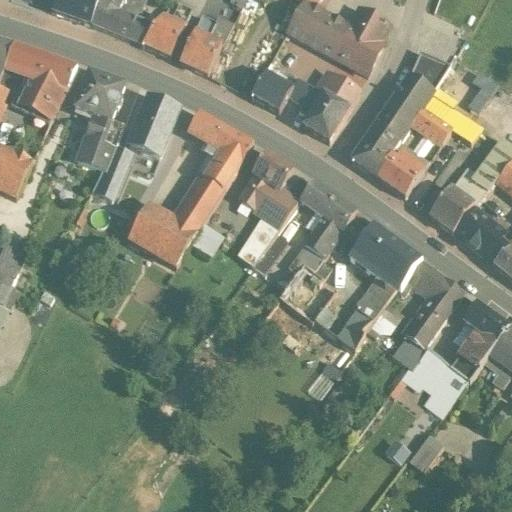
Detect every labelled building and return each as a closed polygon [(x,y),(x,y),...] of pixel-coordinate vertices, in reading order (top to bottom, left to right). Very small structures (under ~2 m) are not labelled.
[(39,0),(56,10),(60,0),(39,0)] [(60,0),(56,10),(51,19),(77,28),(87,0),(85,0),(60,0)] [(87,0),(77,28),(90,33),(101,5),(121,13),(122,14),(127,0),(87,0)] [(242,0),(238,0),(235,8),(243,12),(248,3),(242,0)] [(269,0),(242,0),(248,3),(263,11),(269,0)] [(322,0),(307,0),(303,8),(315,14),(322,0)] [(154,35),(118,20),(121,13),(101,5),(90,33),(142,54),(154,35)] [(315,14),(303,8),(288,38),(334,65),(351,35),(315,14)] [(191,18),(179,12),(171,29),(183,35),(191,18)] [(351,35),(334,65),(366,83),(382,53),(378,50),(388,32),(370,23),(370,24),(360,18),(351,35)] [(171,29),(162,25),(154,35),(142,54),(169,67),(184,35),(171,29)] [(216,31),(203,25),(195,42),(208,48),(216,31)] [(195,42),(194,41),(180,72),(207,84),(221,54),(222,54),(230,38),(216,31),(208,48),(195,42)] [(13,54),(0,50),(0,88),(4,79),(3,79),(13,54)] [(77,77),(14,55),(4,79),(44,95),(37,109),(57,117),(67,99),(68,99),(77,77)] [(407,84),(432,101),(450,72),(419,57),(414,72),(407,84)] [(299,87),(271,71),(266,82),(292,98),(299,87)] [(124,94),(89,81),(75,119),(92,125),(84,149),(89,152),(101,156),(109,133),(110,133),(111,131),(124,94)] [(292,98),(266,82),(252,107),(278,122),(289,104),(292,98)] [(359,100),(332,84),(322,100),(321,101),(321,102),(322,102),(312,118),(302,135),(329,151),(359,100)] [(398,102),(352,170),(376,187),(390,165),(411,132),(421,118),(432,101),(407,84),(398,102)] [(322,100),(299,87),(292,98),(289,104),(312,118),(322,102),(321,102),(321,101),(322,100)] [(57,117),(37,109),(32,119),(52,129),(57,117)] [(129,157),(159,169),(178,121),(148,109),(129,157)] [(473,131),(449,115),(439,131),(451,139),(451,140),(462,146),(473,131)] [(439,131),(421,118),(411,132),(441,154),(451,140),(451,139),(439,131)] [(13,166),(12,167),(32,174),(52,129),(32,119),(28,127),(13,166)] [(212,156),(240,172),(241,173),(253,153),(199,123),(187,143),(212,156)] [(109,133),(101,156),(89,152),(81,174),(100,181),(106,183),(115,158),(105,154),(112,134),(111,131),(110,133),(109,133)] [(511,168),(511,158),(499,149),(488,164),(505,176),(511,168)] [(240,172),(212,156),(207,164),(216,169),(207,186),(204,184),(204,185),(202,188),(176,229),(162,221),(148,213),(128,249),(142,257),(155,264),(176,276),(188,257),(190,254),(198,241),(203,233),(224,200),(223,200),(240,172)] [(132,165),(115,158),(106,183),(100,181),(93,204),(112,211),(132,165)] [(13,166),(5,162),(0,172),(0,201),(15,208),(32,174),(12,167),(13,166)] [(293,179),(267,162),(253,184),(255,186),(270,195),(279,201),(280,200),(293,179)] [(207,164),(204,169),(206,170),(199,182),(204,185),(204,184),(207,186),(216,169),(207,164)] [(399,164),(395,170),(390,165),(376,187),(405,206),(422,181),(399,164)] [(488,164),(469,189),(485,201),(495,189),(505,176),(488,164)] [(511,168),(505,176),(495,189),(511,202),(511,168)] [(469,189),(462,184),(452,198),(475,214),(476,213),(484,203),(485,201),(469,189)] [(279,201),(270,195),(255,186),(239,210),(253,220),(261,227),(279,240),(299,212),(280,200),(279,201)] [(357,222),(313,192),(299,212),(322,228),(313,241),(333,256),(357,222)] [(450,196),(429,225),(453,242),(453,241),(473,216),(475,214),(452,198),(450,196)] [(322,228),(299,212),(279,240),(264,262),(289,280),(296,269),(313,241),(322,228)] [(505,241),(473,216),(453,241),(485,266),(498,249),(505,241)] [(261,227),(237,265),(253,277),(264,262),(279,240),(261,227)] [(224,246),(203,233),(198,241),(190,254),(211,267),(224,246)] [(422,270),(374,235),(350,267),(379,289),(381,285),(400,299),(404,293),(411,285),(422,270)] [(333,256),(313,241),(296,269),(304,274),(315,281),(322,272),(333,256)] [(495,274),(508,258),(498,249),(485,266),(495,274)] [(0,330),(28,261),(3,250),(0,257),(0,330)] [(511,253),(508,258),(495,274),(511,288),(511,253)] [(304,274),(296,269),(289,280),(296,285),(304,274)] [(422,270),(411,285),(422,293),(433,278),(422,270)] [(331,279),(322,272),(315,281),(324,289),(331,279)] [(315,281),(304,274),(296,285),(279,308),(313,334),(314,332),(326,316),(338,300),(324,289),(319,296),(310,289),(315,281)] [(264,285),(253,277),(245,288),(257,297),(264,285)] [(464,301),(433,278),(422,293),(434,301),(413,331),(433,345),(435,342),(464,301)] [(324,289),(315,281),(310,289),(319,296),(324,289)] [(409,297),(404,293),(400,299),(405,303),(409,297)] [(360,316),(357,320),(372,331),(385,314),(369,303),(360,316)] [(313,334),(279,308),(268,322),(282,332),(303,348),(313,334)] [(510,335),(476,310),(462,330),(471,337),(470,338),(476,342),(476,341),(494,354),(496,355),(510,335)] [(336,323),(326,316),(314,332),(324,339),(336,323)] [(357,320),(336,347),(354,361),(364,347),(362,345),(372,331),(357,320)] [(282,332),(268,322),(260,334),(294,359),(300,351),(282,337),(282,332)] [(433,345),(413,331),(405,348),(425,361),(428,357),(426,355),(433,345)] [(496,355),(489,365),(511,381),(511,336),(510,335),(496,355)] [(476,342),(451,377),(468,390),(494,354),(476,341),(476,342)] [(433,345),(426,355),(428,357),(438,365),(445,355),(445,349),(435,342),(433,345)] [(405,348),(393,365),(412,378),(419,369),(425,361),(405,348)] [(412,378),(408,384),(422,393),(432,378),(419,369),(412,378)] [(451,377),(440,369),(432,378),(443,388),(433,401),(450,414),(468,390),(451,377)] [(341,379),(329,370),(322,379),(335,388),(341,379)] [(405,386),(358,446),(373,458),(420,395),(405,386)] [(169,398),(155,417),(168,426),(182,407),(169,398)] [(450,414),(433,401),(424,413),(442,426),(450,414)] [(428,443),(407,470),(423,482),(444,455),(428,443)] [(396,444),(386,458),(403,470),(413,456),(396,444)] [(469,511),(488,487),(474,476),(454,503),(466,511),(469,511)]
